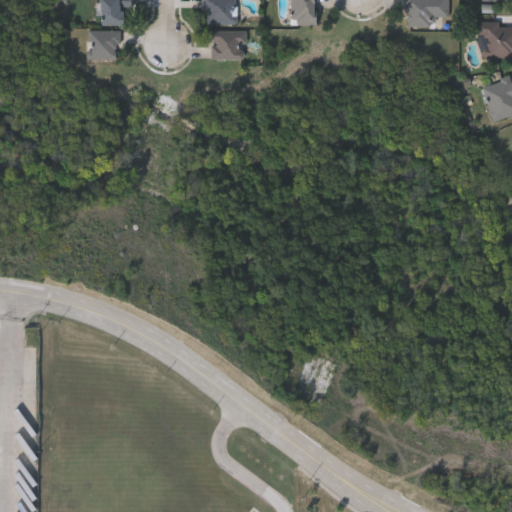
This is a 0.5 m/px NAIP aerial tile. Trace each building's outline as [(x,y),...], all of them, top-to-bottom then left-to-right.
[(122,24),(99,24),(99,0),(133,0),(133,8),(122,8),(122,24)] [(236,0),(236,23),(203,23),(203,0),(236,0)] [(314,0),(314,25),(291,25),(291,0),(314,0)] [(404,26),(404,0),(447,0),(447,17),(436,17),(436,26),(404,26)] [(511,59),(485,59),(485,39),(475,39),(476,23),(511,23),(511,59)] [(88,30),(119,30),(119,58),(88,58),(88,30)] [(245,30),(245,59),(210,59),(210,30),(245,30)] [(511,115),(490,121),(480,85),(509,77),(511,89),(511,115)]
